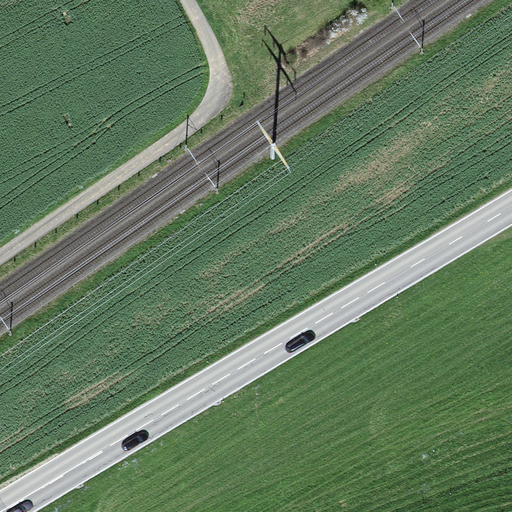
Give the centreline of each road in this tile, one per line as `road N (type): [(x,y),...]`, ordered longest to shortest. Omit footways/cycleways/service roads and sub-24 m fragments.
road 1 (secondary): [(511,206),(1,511)]
road 2 (track): [(0,266),(220,110),(219,67),(182,0)]
